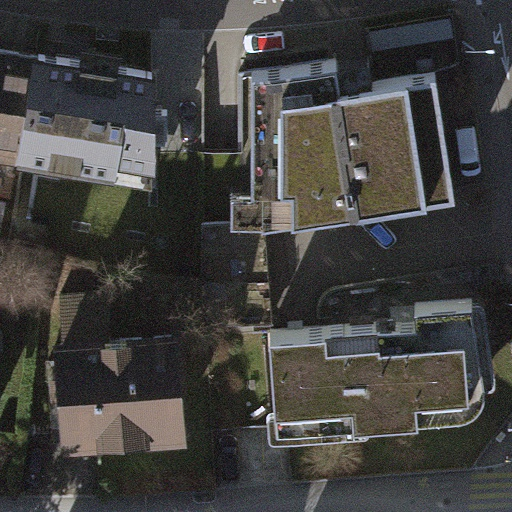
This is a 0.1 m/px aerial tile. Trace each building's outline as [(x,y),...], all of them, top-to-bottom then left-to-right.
[(39,50),(0,43),(0,149),(21,153),(39,50)] [(158,71),(39,50),(21,153),(159,173),(159,118),(158,71)] [(244,70),(245,189),(254,190),(255,219),(445,192),(429,70),(332,84),(328,58),(244,70)] [(262,319),(255,219),(202,222),(205,325),(262,319)] [(109,288),(60,291),(64,340),(113,336),(109,288)] [(409,319),(264,327),(270,424),(374,417),(456,410),(468,405),(476,396),(475,383),(465,297),(408,300),(409,319)] [(65,356),(53,357),(58,437),(114,433),(182,429),(176,332),(113,336),(64,340),(65,356)]
